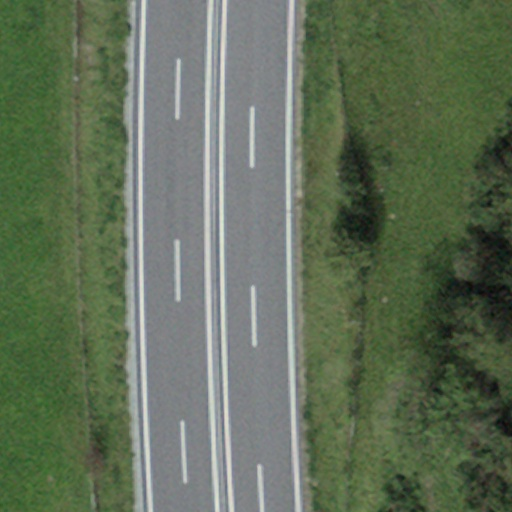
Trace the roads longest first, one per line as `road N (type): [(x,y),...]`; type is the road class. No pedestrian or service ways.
road 1 (trunk): [(262,511),(253,302),(255,0)]
road 2 (trunk): [(174,0),(184,511)]
